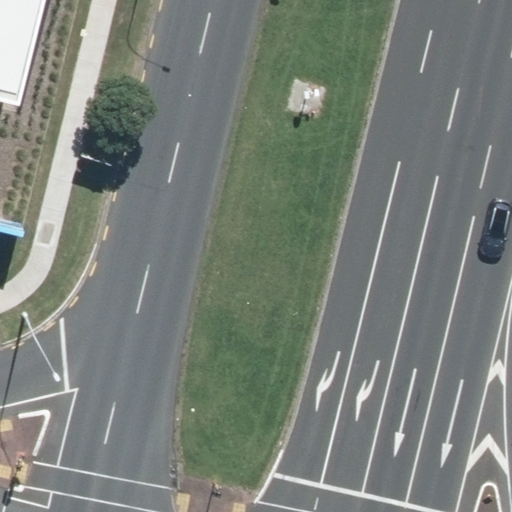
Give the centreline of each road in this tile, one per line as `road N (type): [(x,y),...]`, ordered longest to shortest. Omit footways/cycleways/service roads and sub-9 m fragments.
road 1 (primary): [(174,260),(238,0)]
road 2 (primary): [(112,511),(174,260)]
road 3 (primary): [(458,270),(395,511)]
road 4 (primary): [(511,46),(458,270)]
road 5 (primary): [(0,370),(63,339),(174,260)]
road 6 (primary): [(458,270),(511,404)]
